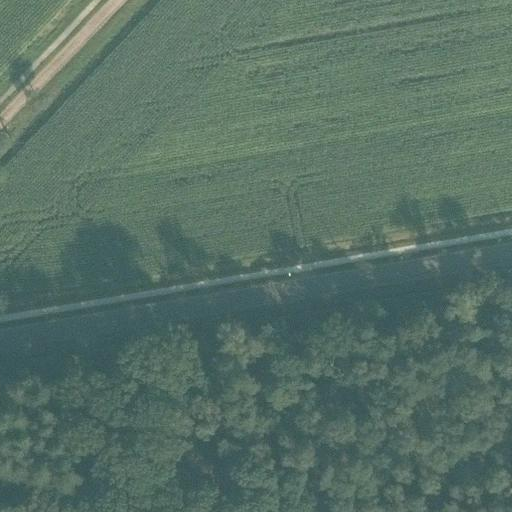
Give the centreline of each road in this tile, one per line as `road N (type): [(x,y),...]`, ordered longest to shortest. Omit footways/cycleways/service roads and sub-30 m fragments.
road 1 (secondary): [(0,338),(511,252)]
road 2 (track): [(73,307),(94,372),(113,511)]
road 3 (track): [(117,0),(0,124)]
